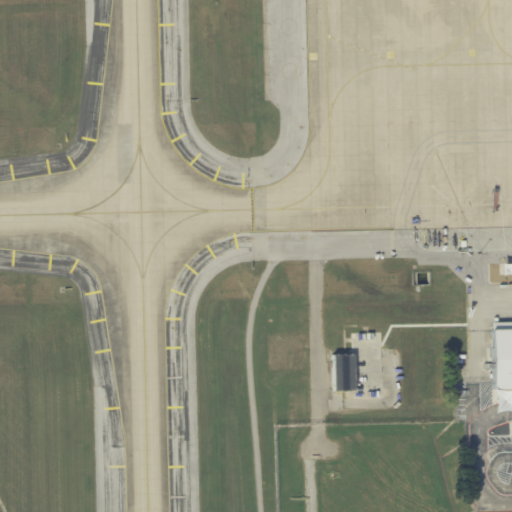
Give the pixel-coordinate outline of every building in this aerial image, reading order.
[(511,261),(499,262),(499,273),(511,272),(511,261)] [(511,388),(487,388),(486,328),(511,327),(511,388)] [(382,342),(383,397),(354,397),(352,331),(382,331),(382,342)] [(305,341),(305,370),(270,371),(269,333),(304,332),(305,341)] [(331,354),(332,390),(354,389),(353,354),(331,354)] [(317,475),(317,464),(330,463),(330,477),(317,477),(317,475)]
